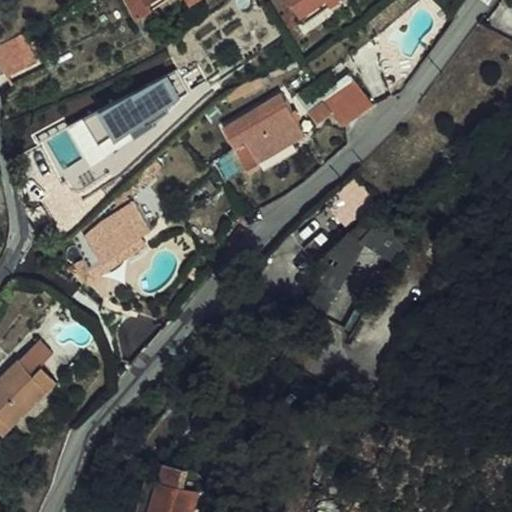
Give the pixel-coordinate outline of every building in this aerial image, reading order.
[(298,0),(311,18),(334,0),(298,0)] [(51,62),(31,32),(0,51),(0,57),(15,84),(51,62)] [(92,133),(108,156),(137,136),(144,147),(164,134),(162,131),(173,117),(170,113),(194,98),(181,77),(92,133)] [(362,82),(333,103),(344,116),(354,128),(381,107),(362,82)] [(261,145),(278,166),(309,144),(321,135),(292,96),(239,135),(252,152),(261,145)] [(316,153),(309,144),(278,166),(284,175),(316,153)] [(252,152),(267,173),(278,166),(261,145),(252,152)] [(116,218),(90,249),(103,269),(109,278),(152,247),(158,243),(131,204),(116,218)] [(384,208),(314,256),(330,279),(309,294),(325,317),(416,254),(384,208)] [(157,255),(152,247),(109,278),(103,269),(96,277),(108,289),(157,255)] [(38,337),(17,356),(30,370),(41,361),(52,351),(38,337)] [(30,370),(17,356),(0,371),(0,414),(7,422),(46,387),(30,370)] [(41,361),(30,370),(46,387),(56,378),(41,361)] [(138,511),(164,511),(170,494),(148,485),(138,511)] [(0,511),(2,511),(9,506),(0,497),(0,511)]
